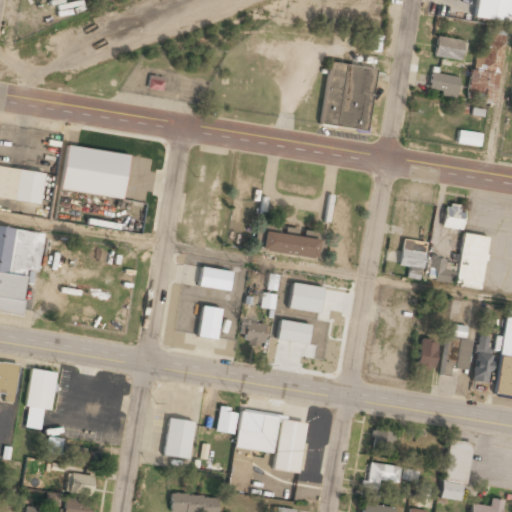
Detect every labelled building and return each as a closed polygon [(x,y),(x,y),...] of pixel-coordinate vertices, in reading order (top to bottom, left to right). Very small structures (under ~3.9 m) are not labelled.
[(474,53),(465,99),(491,104),(505,36),(485,32),(481,54),(474,53)] [(380,35),(365,34),(364,51),(379,52),(380,35)] [(462,41),(435,37),(432,57),(459,61),(462,41)] [(318,126),(365,133),(374,69),(327,62),(318,126)] [(455,96),(458,78),(430,74),(427,91),(455,96)] [(146,89),(161,91),(163,78),(148,75),(146,89)] [(479,146),(480,133),(457,131),(456,144),(479,146)] [(121,199),(127,155),(65,147),(59,191),(121,199)] [(42,174),(0,168),(0,199),(37,205),(42,174)] [(460,230),(462,207),(444,205),(441,228),(460,230)] [(42,235),(0,228),(0,313),(19,316),(26,271),(36,273),(42,235)] [(316,239),(260,232),(258,253),(314,260),(316,239)] [(453,286),(479,290),(488,238),(461,234),(453,286)] [(397,267),(419,270),(423,249),(401,245),(397,267)] [(428,277),(441,279),(445,260),(432,257),(428,277)] [(196,286),(226,292),(230,273),(200,267),(196,286)] [(336,316),(339,293),(324,290),(323,295),(298,292),(298,286),(283,283),(280,308),(336,316)] [(270,309),(273,298),(263,295),(260,307),(270,309)] [(195,337),(214,340),(219,310),(200,307),(195,337)] [(511,309),(505,309),(492,396),(511,398),(511,309)] [(308,326),(278,320),(274,339),(305,345),(308,326)] [(241,343),(259,348),(265,327),(247,322),(241,343)] [(469,338),(455,335),(455,338),(445,336),(438,375),(448,377),(449,368),(463,370),(469,338)] [(414,368),(430,371),(436,342),(420,338),(414,368)] [(488,343),(472,343),(472,383),(488,383),(488,343)] [(0,391),(3,392),(2,403),(12,404),(16,365),(0,363),(0,391)] [(53,373),(30,370),(22,427),(37,429),(40,410),(48,411),(53,373)] [(235,410),(218,407),(214,434),(231,437),(235,410)] [(303,423),(259,418),(257,433),(235,431),(233,449),(272,454),(270,470),(296,473),(303,423)] [(160,456),(185,460),(191,423),(166,419),(160,456)] [(388,451),(392,434),(372,428),(367,445),(388,451)] [(45,454),(60,456),(62,440),(47,438),(45,454)] [(449,440),(440,479),(462,483),(470,445),(449,440)] [(84,465),(86,449),(66,447),(64,463),(84,465)] [(396,464),(365,466),(366,489),(376,488),(376,484),(397,483),(396,464)] [(92,476),(68,473),(67,486),(90,488),(92,476)] [(458,501),(461,485),(441,482),(438,498),(458,501)] [(58,506),(58,493),(45,493),(45,506),(58,506)] [(427,497),(416,494),(413,507),(424,509),(427,497)] [(215,511),(215,497),(168,495),(168,511),(215,511)] [(506,511),(492,498),(482,509),(476,502),(467,511),(506,511)] [(90,511),(92,506),(63,499),(60,511),(90,511)]
